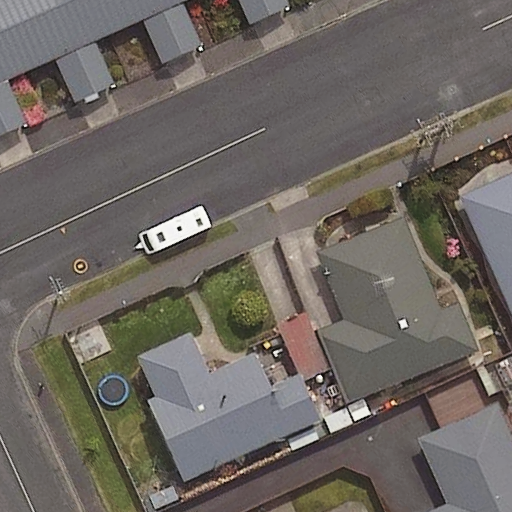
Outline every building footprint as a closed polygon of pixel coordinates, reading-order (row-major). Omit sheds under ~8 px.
[(0,0),(0,88),(197,0),(0,0)] [(511,177),(462,200),(511,315),(511,177)] [(317,333),(332,372),(345,406),(474,356),(454,305),(436,312),(401,222),(316,255),(343,323),(317,333)] [(300,384),(332,372),(317,333),(310,317),(279,329),(300,384)] [(270,393),(254,357),(206,378),(189,339),(138,361),(155,402),(148,405),(183,484),(316,425),(297,381),(270,393)] [(511,511),(511,447),(495,410),(419,443),(448,509),(440,511),(511,511)]
